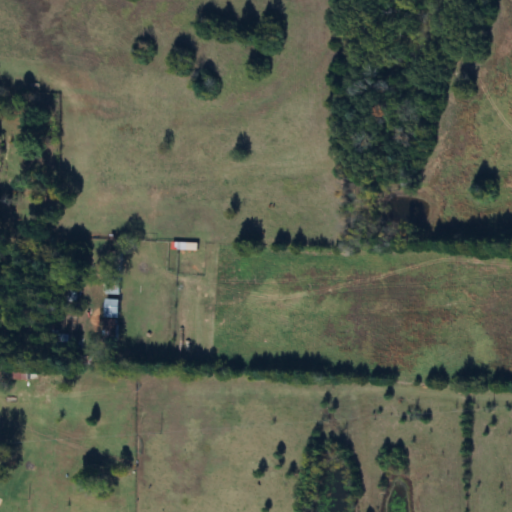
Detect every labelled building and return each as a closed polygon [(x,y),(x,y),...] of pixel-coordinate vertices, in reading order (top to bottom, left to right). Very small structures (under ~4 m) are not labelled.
[(66,303),(76,301),(75,290),(64,292),(66,303)] [(118,337),(118,300),(104,300),(104,337),(118,337)] [(74,313),(58,314),(59,335),(76,334),(74,313)] [(97,357),(78,357),(78,365),(97,365),(97,357)] [(12,380),(36,380),(36,370),(12,370),(12,380)] [(98,511),(98,496),(69,496),(68,511),(98,511)]
